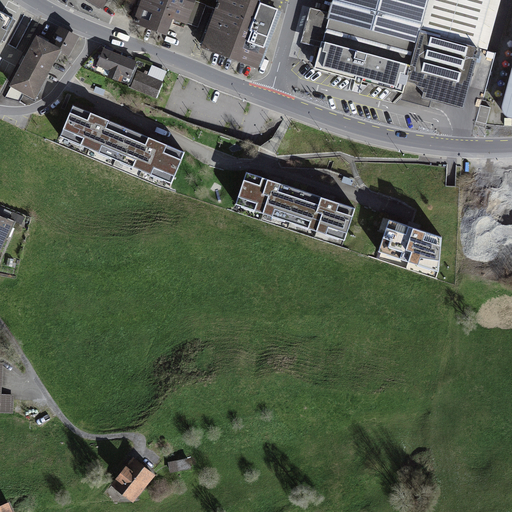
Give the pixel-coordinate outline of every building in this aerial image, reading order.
[(77,0),(99,15),(109,0),(77,0)] [(195,27),(205,1),(201,0),(155,0),(154,0),(148,0),(139,26),(176,40),(182,23),(195,27)] [(223,0),(205,50),(264,72),(284,16),(239,0),(223,0)] [(334,0),(331,15),(314,11),(305,46),(321,51),(316,71),(366,85),(403,95),(474,113),(504,0),(334,0)] [(0,14),(0,59),(19,24),(0,14)] [(82,40),(63,29),(52,49),(64,55),(72,59),(82,40)] [(52,49),(39,41),(13,87),(39,101),(64,55),(52,49)] [(142,65),(107,51),(100,68),(135,81),(142,65)] [(165,84),(142,74),(135,91),(158,101),(165,84)] [(493,112),(483,109),(478,125),(488,128),(493,112)] [(55,147),(172,195),(186,161),(69,113),(55,147)] [(353,215),(241,180),(229,217),(342,252),(353,215)] [(436,270),(440,222),(411,209),(412,209),(397,203),(387,202),(383,212),(378,269),(388,247),(397,248),(396,256),(405,256),(405,249),(410,249),(427,257),(426,265),(436,270)] [(19,227),(0,218),(0,251),(7,255),(19,227)] [(5,366),(0,365),(0,415),(14,416),(15,398),(4,397),(5,366)] [(189,467),(186,457),(168,461),(171,471),(189,467)] [(114,486),(135,505),(158,479),(137,460),(114,486)]
